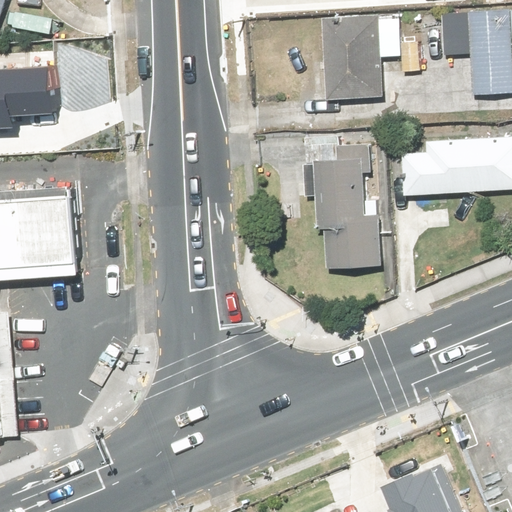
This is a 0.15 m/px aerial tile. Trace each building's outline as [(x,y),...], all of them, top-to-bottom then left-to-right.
[(0,0),(0,31),(13,0),(0,0)] [(470,51),(471,97),(511,95),(511,6),(446,8),(447,52),(470,51)] [(392,24),(336,26),(338,108),(394,107),(392,24)] [(424,44),(405,44),(405,74),(423,74),(424,44)] [(0,70),(0,124),(27,123),(26,113),(63,110),(60,66),(0,70)] [(511,198),(511,139),(432,137),(432,152),(410,152),(410,198),(511,198)] [(333,230),(332,271),(381,270),(381,201),(375,201),(375,183),(381,183),(381,146),(345,146),(345,162),(324,162),(324,231),(333,230)] [(81,204),(0,210),(0,444),(22,437),(11,315),(0,314),(0,285),(87,282),(81,204)] [(423,470),(394,483),(407,511),(406,511),(466,511),(446,466),(425,475),(423,470)] [(341,511),(338,502),(312,511),(341,511)]
